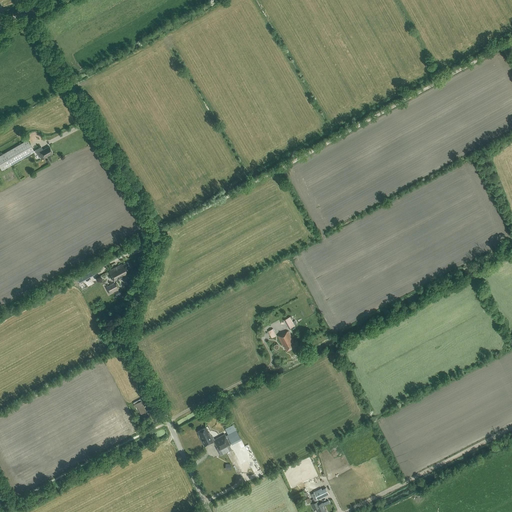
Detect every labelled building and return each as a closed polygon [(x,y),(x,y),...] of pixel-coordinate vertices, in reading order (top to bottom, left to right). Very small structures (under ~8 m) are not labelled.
[(0,167),(2,170),(34,152),(27,140),(0,155),(0,167)] [(44,158),(53,153),(49,146),(43,150),(41,147),(35,150),(37,154),(38,154),(41,159),(43,159),(45,158),(44,158)] [(106,287),(110,293),(120,288),(116,282),(126,276),(126,275),(130,273),(127,267),(130,266),(127,262),(122,265),(122,264),(108,271),(115,283),(114,283),(106,287)] [(95,268),(89,271),(92,276),(98,273),(95,268)] [(79,283),(85,279),(83,274),(77,278),(79,283)] [(290,317),(285,320),(290,329),(295,325),(297,324),(295,320),(293,321),(290,317)] [(287,350),(295,346),(292,341),(293,341),(288,330),(285,332),(284,331),(277,335),(283,346),(284,345),(287,350)] [(141,401),(134,405),(135,407),(137,406),(141,414),(146,411),(141,401)] [(157,415),(153,407),(146,410),(152,422),(153,421),(154,423),(158,421),(156,416),(157,415)] [(206,427),(197,431),(200,436),(199,437),(204,447),(213,442),(214,443),(217,447),(219,451),(230,445),(230,444),(237,441),(241,448),(245,447),(234,427),(226,431),(228,435),(226,436),(225,434),(214,439),(212,436),(211,435),(209,432),(208,432),(206,427)] [(314,500),(329,494),(326,488),(322,490),(321,487),(313,491),(315,495),(312,497),(314,500)] [(326,511),(323,503),(322,502),(319,504),(318,501),(311,504),(314,510),(316,509),(317,511),(318,510),(318,511),(326,511)]
